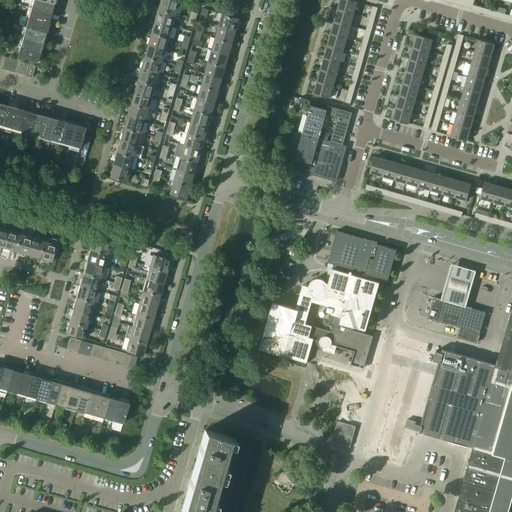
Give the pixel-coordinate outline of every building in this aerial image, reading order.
[(5,0),(2,9),(10,11),(12,2),(5,0)] [(42,0),(33,0),(31,7),(51,13),(54,3),(42,0)] [(175,0),(161,0),(159,9),(176,14),(180,1),(175,0)] [(353,0),(340,0),(338,9),(354,14),(357,1),(353,0)] [(31,7),(28,17),(48,22),(51,13),(31,7)] [(159,9),(156,21),(173,25),(176,14),(159,9)] [(338,9),(334,21),(350,26),(354,14),(338,9)] [(222,14),(219,26),(236,31),(240,19),(222,14)] [(28,17),(26,26),(46,32),(48,22),(28,17)] [(156,21),(152,32),(170,37),(173,25),(156,21)] [(334,21),(331,33),(347,38),(350,26),(334,21)] [(26,26),(23,36),(43,42),(46,32),(26,26)] [(219,26),(215,38),(233,43),(236,31),(219,26)] [(152,32),(149,44),(166,49),(170,37),(152,32)] [(331,33),(327,45),(344,49),(347,38),(331,33)] [(417,34),(413,47),(429,51),(433,39),(417,34)] [(23,36),(20,46),(40,51),(43,42),(23,36)] [(215,38),(212,50),(229,55),(233,43),(215,38)] [(479,39),(475,52),(491,56),(495,44),(479,39)] [(149,44),(145,56),(163,61),(166,49),(149,44)] [(327,45),(324,57),(340,61),(344,49),(327,45)] [(40,51),(20,46),(17,56),(37,62),(40,51)] [(413,47),(410,59),(426,63),(429,51),(413,47)] [(212,50),(208,62),(226,66),(229,55),(212,50)] [(475,52),(472,64),(488,68),(491,56),(475,52)] [(145,56),(142,68),(159,73),(163,61),(145,56)] [(3,69),(8,70),(12,59),(6,57),(3,69)] [(324,57),(321,69),(337,73),(340,61),(324,57)] [(8,70),(14,72),(17,60),(12,59),(8,70)] [(410,59),(406,71),(422,75),(426,63),(410,59)] [(14,72),(20,73),(23,62),(17,60),(14,72)] [(20,73),(25,75),(28,63),(23,62),(20,73)] [(208,62),(205,73),(222,78),(226,66),(208,62)] [(28,63),(25,75),(32,77),(36,65),(29,63),(28,63)] [(472,64),(468,75),(484,80),(488,68),(472,64)] [(142,68),(139,80),(156,85),(159,73),(142,68)] [(321,69),(317,81),(333,85),(337,73),(321,69)] [(406,71),(403,83),(419,87),(422,75),(406,71)] [(205,73),(202,85),(219,90),(222,78),(205,73)] [(468,75),(465,87),(481,92),(484,80),(468,75)] [(139,80),(135,92),(152,97),(156,85),(139,80)] [(333,85),(317,81),(314,93),(330,98),(333,85)] [(403,83),(399,95),(416,99),(419,87),(403,83)] [(202,85),(198,97),(215,102),(219,90),(202,85)] [(465,87),(461,99),(477,104),(481,92),(465,87)] [(135,92),(132,104),(149,109),(152,97),(135,92)] [(399,95),(396,107),(412,111),(416,99),(399,95)] [(198,97),(195,109),(212,114),(215,102),(198,97)] [(461,99),(458,111),(474,116),(477,104),(461,99)] [(132,104),(128,116),(146,121),(149,109),(132,104)] [(2,125),(0,130),(10,133),(12,128),(17,108),(8,105),(2,125)] [(310,105),(302,134),(311,136),(343,145),(343,144),(343,145),(352,113),(328,106),(327,110),(310,105)] [(412,111),(396,107),(392,119),(409,124),(412,111)] [(12,128),(21,130),(27,110),(17,108),(12,128)] [(195,109),(191,121),(209,126),(212,114),(195,109)] [(21,130),(31,133),(36,113),(27,110),(21,130)] [(458,111),(454,123),(471,128),(474,116),(458,111)] [(31,133),(40,136),(46,116),(36,113),(31,133)] [(40,136),(50,139),(56,119),(46,116),(40,136)] [(128,116),(125,128),(142,133),(146,121),(128,116)] [(50,139),(60,141),(65,121),(56,119),(50,139)] [(60,141),(69,144),(75,124),(65,121),(60,141)] [(191,121),(188,133),(205,138),(209,126),(191,121)] [(471,128),(454,123),(451,136),(467,140),(471,128)] [(75,124),(69,144),(80,147),(88,149),(93,131),(85,129),(86,127),(75,124)] [(125,128),(121,140),(139,145),(142,133),(125,128)] [(287,129),(285,136),(300,140),(294,164),(301,166),(300,170),(309,173),(316,150),(307,147),(311,136),(302,134),(287,129)] [(188,133),(184,145),(202,150),(205,138),(188,133)] [(316,150),(309,173),(337,181),(347,146),(343,145),(343,144),(343,145),(311,136),(307,147),(316,150)] [(121,140),(118,152),(135,157),(139,145),(121,140)] [(179,143),(175,155),(181,157),(198,162),(202,150),(184,145),(179,143)] [(118,152),(115,164),(132,168),(135,157),(118,152)] [(370,172),(383,176),(387,160),(375,156),(370,172)] [(181,157),(178,169),(195,174),(198,162),(181,157)] [(383,176),(395,179),(399,163),(387,160),(383,176)] [(395,179),(406,183),(411,167),(399,163),(395,179)] [(132,168),(115,164),(111,176),(128,181),(132,168)] [(406,183),(418,186),(423,170),(411,167),(406,183)] [(178,169),(174,181),(191,186),(195,174),(178,169)] [(418,186),(430,189),(435,173),(423,170),(418,186)] [(430,189),(442,193),(447,177),(435,173),(430,189)] [(442,193),(454,196),(459,180),(447,177),(442,193)] [(459,180),(454,196),(467,200),(471,184),(459,180)] [(191,186),(174,181),(171,193),(188,198),(191,186)] [(480,198),(492,201),(497,185),(484,181),(480,198)] [(492,201),(504,205),(509,188),(497,185),(492,201)] [(477,208),(474,218),(483,220),(485,211),(477,208)] [(0,246),(3,247),(8,230),(0,227),(0,246)] [(3,247),(15,251),(20,234),(8,230),(3,247)] [(309,286),(303,285),(296,308),(273,302),(265,329),(260,349),(288,357),(287,359),(289,360),(290,358),(307,362),(310,353),(313,339),(316,340),(316,341),(317,341),(317,342),(317,343),(317,344),(318,345),(319,346),(320,347),(321,347),(321,348),(322,348),(323,348),(323,350),(334,354),(337,346),(355,351),(350,363),(353,364),(362,366),(371,337),(372,335),(365,333),(351,329),(352,325),(366,329),(369,321),(369,319),(372,309),(373,307),(376,296),(376,294),(379,284),(380,282),(380,281),(381,277),(388,279),(397,249),(377,244),(378,242),(337,230),(335,237),(332,250),(328,262),(334,264),(333,268),(331,275),(330,279),(329,283),(327,282),(326,282),(325,281),(324,280),(323,279),(322,279),(321,278),(320,278),(319,278),(318,278),(317,278),(316,278),(315,278),(315,279),(314,279),(313,279),(313,280),(312,280),(312,281),(311,282),(310,283),(310,284),(309,284),(309,285),(309,286)] [(15,251),(27,254),(32,237),(20,234),(15,251)] [(27,254),(39,258),(44,240),(32,237),(27,254)] [(94,237),(90,249),(107,254),(111,242),(94,237)] [(44,240),(39,258),(51,261),(52,258),(56,259),(60,244),(60,241),(52,239),(49,240),(48,242),(44,240)] [(90,249),(87,261),(104,266),(107,254),(90,249)] [(153,254),(150,267),(167,272),(170,259),(153,254)] [(121,265),(119,270),(123,272),(127,260),(121,258),(120,264),(121,265)] [(87,261),(83,273),(101,278),(104,266),(87,261)] [(451,263),(441,299),(466,306),(476,270),(451,263)] [(150,267),(146,278),(164,283),(167,272),(150,267)] [(83,273),(80,285),(97,290),(101,278),(83,273)] [(146,278),(143,290),(160,295),(164,283),(146,278)] [(80,285),(77,297),(94,302),(97,290),(80,285)] [(143,290),(139,302),(157,307),(160,295),(143,290)] [(77,297),(73,309),(90,314),(94,302),(77,297)] [(460,327),(457,337),(477,342),(486,312),(466,306),(441,299),(434,297),(428,318),(460,327)] [(139,302),(136,314),(153,319),(157,307),(139,302)] [(73,309),(70,321),(87,326),(90,314),(73,309)] [(407,419),(405,426),(408,427),(410,428),(414,429),(414,428),(420,430),(419,431),(449,440),(466,445),(467,445),(473,447),(459,497),(454,511),(511,511),(511,309),(507,325),(506,332),(501,346),(496,364),(443,349),(443,350),(442,352),(436,350),(433,360),(438,361),(439,362),(438,367),(421,424),(416,423),(416,422),(410,420),(407,419)] [(136,314),(133,326),(150,331),(153,319),(136,314)] [(87,326),(70,321),(66,333),(83,338),(87,326)] [(129,325),(125,337),(146,343),(150,331),(133,326),(129,325)] [(146,343),(125,337),(122,349),(143,355),(146,343)] [(67,349),(72,351),(76,339),(70,338),(67,349)] [(72,351),(78,352),(81,341),(76,339),(72,351)] [(78,352),(83,354),(87,342),(81,341),(78,352)] [(83,354),(89,356),(92,344),(87,342),(83,354)] [(89,356),(95,357),(98,346),(92,344),(89,356)] [(95,357),(100,359),(104,347),(98,346),(95,357)] [(100,359),(106,360),(109,349),(104,347),(100,359)] [(106,360),(111,362),(114,350),(109,349),(106,360)] [(111,362),(117,364),(120,352),(114,350),(111,362)] [(117,364),(122,365),(126,354),(120,352),(117,364)] [(122,365),(128,367),(131,355),(126,354),(122,365)] [(131,355),(128,367),(134,368),(137,357),(131,355)] [(0,391),(6,393),(7,389),(13,369),(3,367),(0,377),(0,391)] [(7,389),(17,392),(22,372),(13,369),(7,389)] [(17,392),(26,395),(32,375),(22,372),(17,392)] [(26,395),(36,398),(42,378),(32,375),(26,395)] [(36,398),(46,400),(51,380),(42,378),(36,398)] [(46,400),(55,403),(61,383),(51,380),(46,400)] [(55,403),(65,406),(71,386),(61,383),(55,403)] [(65,406),(74,409),(80,389),(71,386),(65,406)] [(74,409),(84,411),(90,391),(80,389),(74,409)] [(83,415),(93,418),(99,394),(90,391),(84,411),(83,415)] [(102,421),(103,417),(109,397),(99,394),(93,418),(102,421)] [(103,417),(113,420),(119,400),(109,397),(103,417)] [(119,400),(113,420),(123,423),(129,403),(119,400)] [(208,511),(230,437),(205,429),(181,511),(208,511)]
